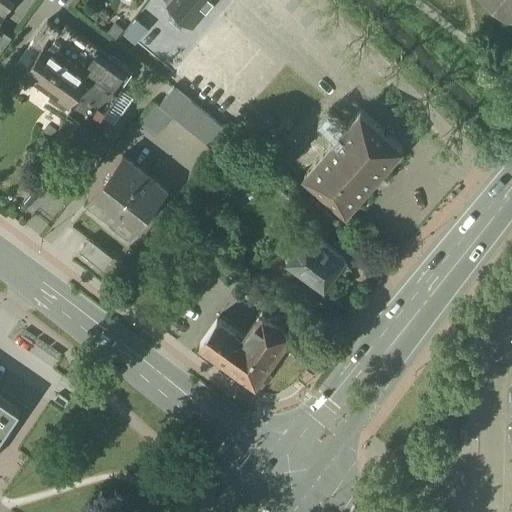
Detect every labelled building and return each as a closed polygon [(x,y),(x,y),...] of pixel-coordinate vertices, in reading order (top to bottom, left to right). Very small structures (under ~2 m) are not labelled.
[(0,0),(0,23),(16,0),(0,0)] [(511,0),(490,0),(509,15),(511,10),(511,0)] [(93,72),(60,48),(69,37),(67,36),(48,22),(34,41),(42,47),(24,72),(70,105),(71,103),(93,72)] [(132,73),(72,29),(67,36),(69,37),(60,48),(93,72),(71,103),(73,105),(68,111),(92,128),(132,73)] [(287,73),(258,106),(289,133),(318,100),(287,73)] [(124,86),(104,112),(117,122),(137,95),(124,86)] [(228,132),(174,88),(159,106),(154,102),(140,120),(158,135),(172,117),(213,150),(228,132)] [(362,110),(305,174),(347,212),(404,148),(362,110)] [(167,190),(123,156),(89,199),(91,201),(92,200),(106,211),(105,212),(116,221),(117,220),(131,231),(130,232),(132,234),(167,190)] [(310,232),(304,239),(292,230),(279,249),(291,257),(288,262),(325,289),(347,259),(310,232)] [(113,258),(89,238),(80,251),(103,270),(113,258)] [(263,314),(244,339),(217,320),(200,344),(227,363),(227,364),(256,386),(257,384),(262,387),(272,374),(267,371),(292,335),(263,314)] [(0,438),(20,409),(0,395),(0,438)]
